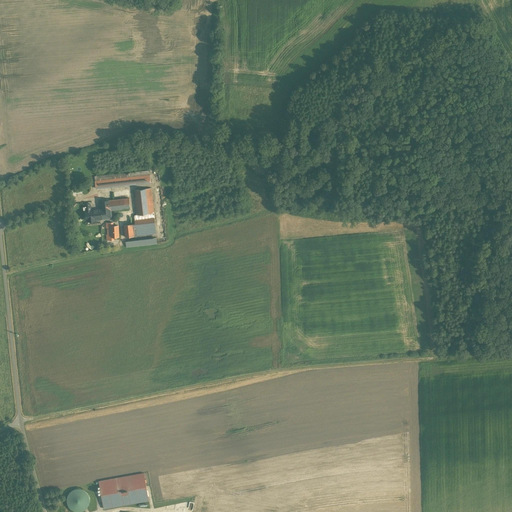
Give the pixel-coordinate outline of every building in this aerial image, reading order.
[(149,170),(95,177),(96,188),(151,182),(149,170)] [(69,189),(70,196),(82,195),(81,188),(69,189)] [(152,188),(135,190),(138,214),(134,215),(135,223),(123,225),(124,237),(157,233),(152,188)] [(101,201),(102,208),(103,217),(103,218),(111,217),(111,210),(130,207),(129,198),(101,201)] [(96,218),(103,217),(102,208),(91,209),(91,205),(90,205),(90,203),(86,203),(86,205),(85,205),(85,206),(84,206),(83,207),(83,210),(84,210),(85,210),(86,219),(87,219),(87,221),(96,220),(96,218)] [(145,473),(99,482),(104,508),(149,500),(145,473)] [(81,488),(79,488),(75,488),(73,489),(69,493),(67,497),(67,501),(68,505),(70,507),(74,510),(79,510),(83,509),(86,507),(89,504),(90,498),(89,494),(88,492),(85,490),(81,488)]
